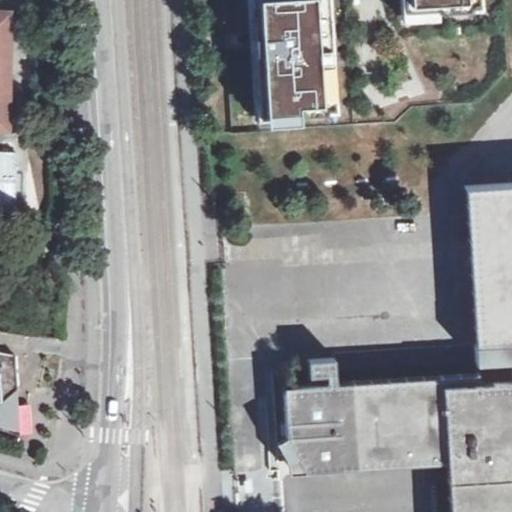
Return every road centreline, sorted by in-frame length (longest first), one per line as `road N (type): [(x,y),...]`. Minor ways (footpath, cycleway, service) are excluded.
road 1 (secondary): [(104,0),(123,339),(117,507)]
road 2 (residential): [(117,507),(0,478)]
